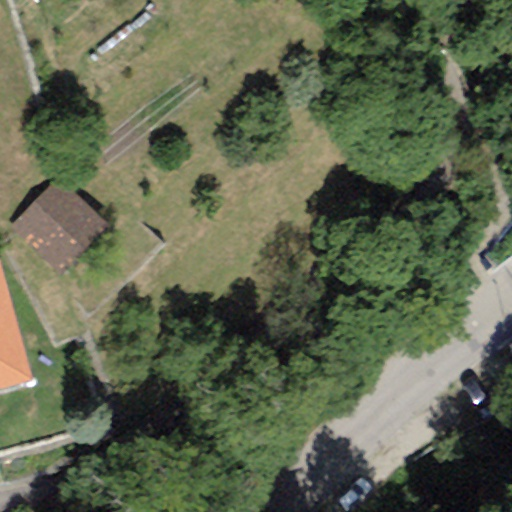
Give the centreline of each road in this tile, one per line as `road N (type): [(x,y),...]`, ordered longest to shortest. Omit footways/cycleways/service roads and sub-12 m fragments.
road 1 (residential): [(392,397),(0,491)]
road 2 (tertiary): [(271,511),(392,397)]
road 3 (tertiary): [(392,397),(511,293)]
